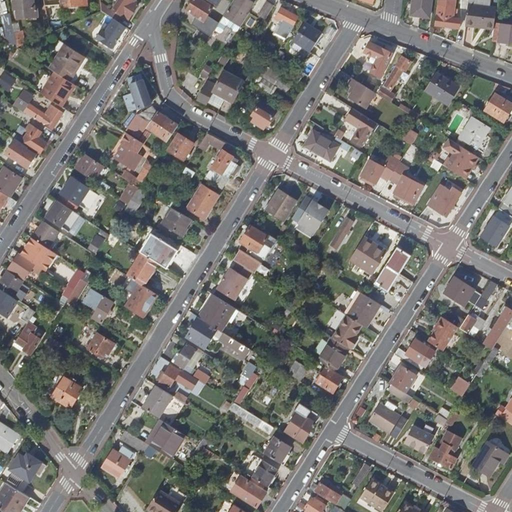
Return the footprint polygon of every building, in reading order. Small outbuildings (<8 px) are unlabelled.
[(14,0),(15,3),(18,3),(19,12),(38,10),(37,1),(35,1),(34,0),(14,0)] [(133,3),(134,0),(119,0),(113,9),(128,19),(137,6),(133,3)] [(221,0),(203,0),(204,0),(203,0),(193,0),(187,10),(196,16),(191,24),(212,36),(215,30),(218,26),(220,23),(207,15),(213,6),(216,8),(221,0)] [(253,2),(249,0),(234,0),(224,16),(220,23),(218,26),(215,30),(220,33),(222,32),(226,26),(230,29),(235,32),(238,32),(238,31),(241,27),(249,14),(247,12),(253,2)] [(273,4),(267,0),(258,14),(264,18),(273,4)] [(412,0),(411,12),(429,14),(430,0),(412,0)] [(438,0),(436,23),(460,27),(461,17),(454,16),(455,0),(438,0)] [(469,0),(466,22),(482,24),(482,21),(494,23),(495,20),(497,4),(469,0)] [(286,33),(289,36),(295,27),(293,26),(298,18),(282,7),(277,16),(287,22),(284,28),(287,31),(286,33)] [(111,11),(108,15),(117,22),(120,17),(111,11)] [(7,32),(15,31),(13,24),(11,14),(3,15),(7,32)] [(494,23),(492,39),(498,40),(500,20),(495,20),(494,23)] [(511,21),(500,20),(498,40),(511,41),(511,21)] [(18,22),(13,24),(15,31),(18,47),(26,43),(23,30),(20,30),(18,22)] [(293,41),(311,52),(323,34),(305,23),(293,41)] [(192,36),(206,45),(211,37),(203,32),(197,28),(192,36)] [(369,42),(364,52),(377,58),(370,72),(380,77),(391,53),(369,42)] [(64,45),(48,67),(56,73),(69,82),(77,70),(74,69),(82,57),(64,45)] [(230,58),(225,55),(221,61),(226,65),(230,58)] [(411,62),(401,56),(396,65),(397,65),(385,84),(392,89),(404,70),(406,71),(411,62)] [(0,78),(0,85),(9,92),(17,79),(5,71),(0,78)] [(200,99),(208,104),(216,90),(235,102),(247,82),(228,71),(219,85),(212,81),(209,86),(207,86),(200,99)] [(459,87),(436,72),(425,90),(439,98),(448,104),(459,87)] [(56,73),(42,94),(62,108),(77,87),(69,82),(56,73)] [(139,108),(151,104),(141,74),(128,79),(139,108)] [(280,75),(276,82),(288,90),(293,83),(280,75)] [(370,112),(380,96),(379,95),(378,94),(357,81),(353,87),(359,91),(353,100),(370,112)] [(396,95),(391,91),(384,87),(379,95),(380,96),(391,102),(396,95)] [(511,109),(511,102),(496,93),(485,110),(504,122),(511,109)] [(261,102),(253,115),(256,117),(253,121),(264,128),(267,123),(269,124),(277,111),(261,102)] [(64,113),(53,106),(47,115),(29,103),(24,110),(45,124),(46,124),(53,128),(64,113)] [(138,115),(127,132),(129,133),(137,139),(149,122),(151,123),(158,113),(153,106),(138,115)] [(362,145),(376,124),(353,108),(346,120),(353,124),(354,124),(361,128),(354,139),(362,145)] [(148,128),(168,141),(178,126),(158,113),(151,123),(148,128)] [(406,130),(408,131),(417,118),(415,117),(406,130)] [(472,117),(455,143),(462,147),(466,141),(477,149),(482,141),(486,144),(490,138),(484,134),(488,127),(472,117)] [(15,133),(13,136),(16,138),(25,144),(26,142),(41,153),(47,144),(38,138),(42,132),(30,125),(27,129),(29,131),(24,138),(15,133)] [(330,161),(340,145),(313,130),(304,146),(330,161)] [(406,130),(400,140),(409,145),(411,146),(417,137),(408,131),(406,130)] [(149,133),(146,131),(140,140),(143,142),(149,133)] [(139,153),(145,144),(143,142),(140,140),(137,139),(129,133),(122,143),(125,145),(116,159),(135,172),(144,157),(139,153)] [(227,152),(231,146),(208,133),(205,138),(227,152)] [(168,150),(184,159),(194,143),(179,134),(168,150)] [(16,138),(14,141),(5,154),(28,169),(37,156),(28,149),(29,147),(25,144),(16,138)] [(444,147),(454,153),(450,161),(445,168),(461,179),(466,169),(470,171),(478,157),(462,147),(455,143),(449,139),(444,147)] [(234,157),(227,152),(216,170),(230,178),(234,172),(236,173),(241,166),(232,161),(234,157)] [(76,168),(88,176),(97,163),(85,155),(76,168)] [(370,160),(362,176),(364,177),(370,180),(376,183),(381,175),(389,180),(390,178),(399,162),(400,161),(391,156),(385,167),(370,160)] [(141,182),(142,183),(154,163),(148,159),(143,168),(145,169),(139,180),(129,174),(126,179),(138,187),(141,182)] [(408,167),(399,162),(390,178),(400,183),(395,193),(415,203),(423,186),(404,176),(408,167)] [(5,167),(0,174),(0,190),(2,191),(2,190),(11,196),(22,178),(5,167)] [(72,179),(62,195),(57,202),(72,211),(74,212),(78,206),(89,212),(99,196),(72,179)] [(457,189),(453,187),(450,190),(441,184),(427,205),(445,217),(459,196),(455,193),(457,189)] [(188,208),(205,218),(219,195),(202,185),(188,208)] [(511,188),(511,191),(508,195),(503,202),(499,209),(511,216),(511,188)] [(0,209),(9,196),(2,191),(0,190),(0,209)] [(268,210),(284,220),(296,200),(280,190),(268,210)] [(329,210),(306,196),(293,219),(301,224),(313,231),(316,233),(329,210)] [(61,227),(72,211),(57,202),(57,201),(47,217),(61,227)] [(183,235),(193,220),(172,207),(163,222),(183,235)] [(481,236),(496,246),(508,226),(493,217),(481,236)] [(331,245),(338,250),(355,223),(348,219),(331,245)] [(44,222),(33,238),(49,249),(60,232),(44,222)] [(310,235),(313,231),(301,224),(298,228),(310,235)] [(240,249),(234,259),(237,261),(253,271),(255,273),(263,259),(264,259),(267,255),(269,256),(276,244),(283,248),(286,244),(280,241),(279,240),(270,234),(269,234),(267,236),(251,225),(239,244),(247,248),(245,251),(240,249)] [(98,235),(106,240),(108,236),(109,235),(101,230),(98,235)] [(151,234),(140,251),(143,254),(159,263),(166,267),(177,249),(151,234)] [(97,236),(88,251),(95,255),(104,240),(97,236)] [(290,241),(282,236),(280,241),(286,244),(288,246),(290,241)] [(388,251),(365,237),(351,259),(374,273),(388,251)] [(30,247),(24,257),(35,264),(46,271),(57,254),(49,249),(33,238),(28,245),(30,247)] [(411,256),(397,247),(386,265),(385,265),(399,274),(411,256)] [(25,280),(35,264),(24,257),(19,254),(9,269),(25,280)] [(145,287),(159,263),(143,254),(129,277),(141,284),(145,287)] [(253,271),(237,261),(233,268),(230,267),(217,288),(235,299),(253,271)] [(323,262),(321,266),(340,278),(344,271),(337,267),(335,269),(323,262)] [(58,271),(65,275),(69,267),(62,263),(58,271)] [(388,291),(399,274),(385,265),(374,283),(388,291)] [(7,272),(0,283),(0,288),(14,297),(24,282),(7,272)] [(455,277),(445,293),(463,305),(474,289),(455,277)] [(73,306),(88,283),(82,279),(75,290),(67,302),(73,306)] [(141,284),(126,307),(142,317),(156,294),(145,287),(141,284)] [(70,286),(59,303),(65,307),(67,303),(67,302),(75,290),(70,286)] [(0,313),(8,318),(19,301),(14,297),(0,288),(0,313)] [(105,297),(92,289),(85,301),(97,309),(92,317),(103,323),(116,303),(105,297)] [(468,302),(474,306),(481,295),(475,291),(468,302)] [(213,293),(199,317),(218,329),(222,331),(236,308),(213,293)] [(363,293),(349,316),(362,324),(366,327),(381,304),(367,295),(363,293)] [(507,306),(484,343),(492,349),(493,348),(508,325),(511,317),(511,307),(511,308),(507,306)] [(20,318),(27,323),(34,311),(27,307),(20,318)] [(448,318),(460,327),(465,320),(451,312),(448,318)] [(355,336),(362,324),(349,316),(347,315),(333,338),(348,347),(349,346),(352,347),(358,338),(355,336)] [(471,317),(468,315),(465,320),(460,327),(460,328),(468,333),(470,330),(472,331),(475,327),(479,329),(485,320),(478,316),(477,317),(472,315),(471,317)] [(438,325),(428,341),(443,351),(458,327),(442,316),(437,324),(438,325)] [(206,348),(218,329),(199,317),(187,337),(206,348)] [(36,328),(27,323),(13,345),(21,350),(22,349),(31,354),(40,339),(32,334),(36,328)] [(87,347),(102,357),(106,351),(109,353),(115,344),(112,342),(97,332),(87,347)] [(236,349),(240,343),(224,333),(220,339),(236,349)] [(333,337),(318,360),(335,371),(346,353),(345,352),(348,347),(333,338),(333,337)] [(407,353),(398,348),(394,353),(407,362),(421,370),(424,366),(426,367),(435,351),(415,340),(407,353)] [(178,359),(176,362),(185,368),(183,371),(189,374),(198,380),(203,383),(207,377),(191,367),(192,365),(189,362),(197,349),(188,344),(178,359)] [(276,350),(269,346),(263,356),(270,360),(276,350)] [(497,351),(493,348),(492,349),(484,361),(489,364),(497,351)] [(174,365),(176,362),(178,359),(164,350),(160,356),(174,365)] [(301,379),(308,368),(297,361),(289,372),(301,379)] [(476,375),(478,376),(480,373),(482,375),(489,364),(484,361),(477,372),(476,375)] [(198,380),(189,374),(183,371),(181,369),(180,371),(171,365),(160,382),(169,388),(175,379),(192,389),(198,380)] [(334,392),(343,377),(327,366),(317,381),(334,392)] [(401,366),(389,384),(391,385),(405,393),(416,375),(401,366)] [(464,395),(471,382),(459,375),(452,389),(464,395)] [(52,396),(71,408),(83,388),(64,377),(52,396)] [(156,385),(142,408),(158,418),(173,396),(156,385)] [(249,389),(244,385),(238,395),(244,398),(249,389)] [(387,391),(409,404),(413,398),(405,393),(391,385),(387,391)] [(502,404),(497,413),(511,421),(511,400),(507,407),(502,404)] [(230,408),(236,412),(240,406),(234,402),(230,408)] [(369,422),(389,435),(401,416),(394,412),(396,407),(388,402),(385,407),(380,404),(369,422)] [(317,414),(303,405),(299,412),(299,411),(286,431),(304,442),(316,423),(313,421),(317,414)] [(236,412),(254,423),(258,417),(240,406),(236,412)] [(438,435),(443,438),(449,430),(458,415),(453,411),(448,419),(445,423),(438,435)] [(271,434),(275,428),(258,417),(254,423),(271,434)] [(438,435),(445,423),(441,420),(433,432),(438,435)] [(165,422),(150,445),(170,458),(185,435),(165,422)] [(18,434),(0,423),(0,446),(7,451),(18,434)] [(413,426),(405,441),(425,452),(433,436),(413,426)] [(449,430),(443,438),(442,441),(444,443),(441,449),(436,446),(430,456),(450,468),(456,459),(447,453),(451,447),(455,450),(462,439),(449,430)] [(121,438),(144,453),(149,446),(125,431),(121,438)] [(276,437),(266,454),(285,466),(291,457),(288,455),(292,447),(276,437)] [(500,458),(506,449),(490,438),(483,448),(485,450),(477,463),(488,471),(492,465),(495,467),(500,458)] [(135,453),(120,443),(121,451),(119,454),(113,450),(102,467),(119,478),(135,453)] [(211,459),(214,453),(205,448),(203,451),(201,453),(211,459)] [(511,452),(506,449),(500,458),(506,462),(511,452)] [(33,457),(30,461),(25,457),(19,454),(10,468),(15,471),(9,480),(19,486),(24,477),(29,481),(35,472),(40,475),(46,465),(33,457)] [(256,455),(245,473),(252,477),(261,483),(267,487),(278,469),(256,455)] [(258,487),(261,483),(252,477),(249,482),(241,476),(231,490),(257,507),(266,492),(258,487)] [(361,496),(383,510),(394,491),(373,478),(361,496)] [(26,503),(29,497),(7,483),(0,493),(0,508),(5,511),(16,511),(23,502),(26,503)] [(320,484),(315,493),(344,511),(352,499),(342,494),(343,492),(330,484),(328,488),(320,484)] [(178,511),(183,505),(159,489),(147,509),(152,511),(178,511)] [(321,511),(326,505),(314,498),(313,501),(310,500),(303,511),(304,511),(321,511)] [(227,499),(219,511),(227,511),(233,503),(227,499)] [(397,511),(428,511),(420,507),(419,509),(405,500),(397,511)]
